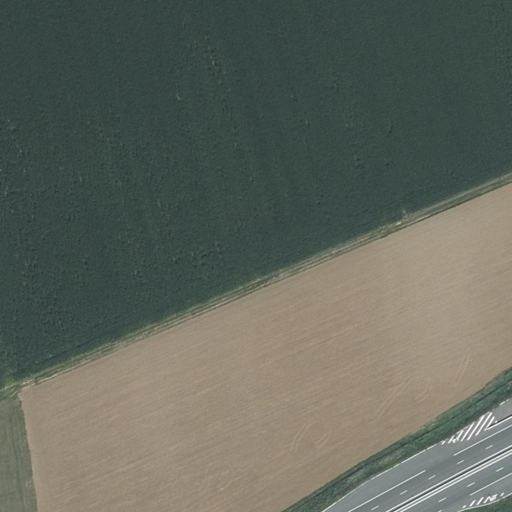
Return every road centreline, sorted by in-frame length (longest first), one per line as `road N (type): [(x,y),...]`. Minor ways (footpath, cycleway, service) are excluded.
road 1 (track): [(0,398),(511,178)]
road 2 (motorway): [(511,435),(360,511)]
